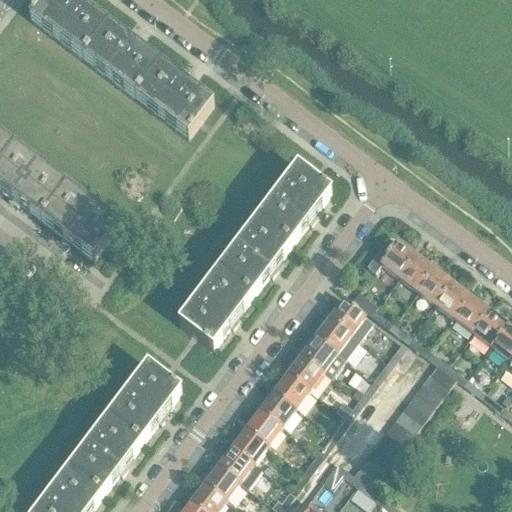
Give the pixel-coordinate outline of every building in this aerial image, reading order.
[(82,64),(108,30),(68,0),(47,0),(29,24),(82,64)] [(161,69),(108,30),(82,64),(135,104),(161,69)] [(214,109),(161,69),(135,104),(189,144),(214,109)] [(0,171),(14,153),(0,141),(0,171)] [(14,153),(0,171),(0,196),(40,227),(66,192),(14,153)] [(297,173),(258,225),(292,251),(332,199),(297,173)] [(119,232),(66,192),(40,227),(93,266),(119,232)] [(258,225),(218,277),(252,303),(292,251),(258,225)] [(399,286),(416,263),(397,249),(394,252),(387,247),(367,274),(374,279),(380,271),(399,286)] [(434,277),(416,263),(399,286),(417,299),(434,277)] [(252,303),(218,277),(178,330),(213,356),(252,303)] [(434,277),(417,299),(436,314),(453,291),(434,277)] [(471,305),(453,291),(436,314),(454,327),(471,305)] [(371,324),(375,318),(378,314),(359,299),(351,309),(371,324)] [(471,305),(454,327),(472,341),(489,318),(471,305)] [(342,308),(328,326),(358,349),(372,331),(365,325),(342,308)] [(393,331),(375,318),(371,324),(389,337),(393,331)] [(508,332),(489,318),(472,341),(491,355),(508,332)] [(328,326),(314,346),(336,363),(344,368),(358,349),(328,326)] [(412,346),(393,331),(389,337),(408,351),(412,346)] [(511,362),(511,335),(508,332),(491,355),(508,368),(511,362)] [(336,363),(314,346),(300,363),(323,380),(336,363)] [(430,359),(412,346),(408,351),(426,365),(430,359)] [(400,352),(386,370),(392,375),(406,356),(400,352)] [(430,359),(426,365),(436,373),(444,378),(448,373),(430,359)] [(511,362),(508,368),(502,376),(511,383),(511,362)] [(323,380),(300,363),(287,382),(309,399),(323,380)] [(386,370),(373,389),(378,393),(392,375),(386,370)] [(146,371),(107,424),(141,450),(181,397),(146,371)] [(436,373),(429,382),(448,397),(456,387),(444,378),(436,373)] [(448,373),(444,378),(456,387),(462,392),(467,387),(448,373)] [(287,382),(273,400),(295,417),(309,399),(287,382)] [(448,397),(429,382),(422,391),(442,406),(448,397)] [(467,387),(462,392),(481,406),(485,400),(467,387)] [(373,389),(359,407),(365,412),(378,393),(373,389)] [(442,406),(422,391),(415,400),(435,415),(442,406)] [(295,417),(273,400),(259,418),(281,435),(295,417)] [(435,415),(415,400),(408,409),(428,424),(435,415)] [(503,414),(485,400),(481,406),(499,420),(503,414)] [(359,407),(345,426),(351,430),(365,412),(359,407)] [(428,424),(408,409),(401,419),(421,433),(428,424)] [(511,420),(503,414),(499,420),(511,429),(511,420)] [(281,435),(259,418),(245,437),(268,454),(281,435)] [(421,433),(401,419),(395,428),(414,443),(421,433)] [(141,450),(107,424),(67,476),(101,502),(141,450)] [(345,426),(331,444),(337,449),(351,430),(345,426)] [(414,443),(395,428),(388,437),(407,452),(414,443)] [(268,454),(245,437),(231,456),(253,473),(268,454)] [(388,437),(381,446),(400,461),(407,452),(388,437)] [(331,444),(317,463),(323,467),(337,449),(331,444)] [(381,446),(374,455),(393,470),(400,461),(381,446)] [(374,455),(367,465),(386,479),(393,470),(374,455)] [(231,456),(217,474),(240,491),(248,496),(261,478),(253,473),(231,456)] [(323,467),(317,463),(304,481),(309,485),(323,467)] [(367,465),(360,474),(379,488),(386,479),(367,465)] [(361,489),(353,483),(337,471),(323,490),(332,497),(342,484),(357,495),(361,489)] [(217,474),(203,492),(226,509),(240,491),(217,474)] [(379,488),(360,474),(353,483),(361,489),(372,497),(379,488)] [(93,511),(101,502),(67,476),(40,511),(93,511)] [(309,485),(304,481),(290,499),(296,504),(309,485)] [(361,489),(357,495),(375,508),(379,502),(372,497),(361,489)] [(223,511),(226,509),(203,492),(190,510),(191,511),(223,511)] [(290,499),(280,511),(289,511),(296,504),(290,499)] [(391,511),(379,502),(375,508),(379,511),(391,511)]
